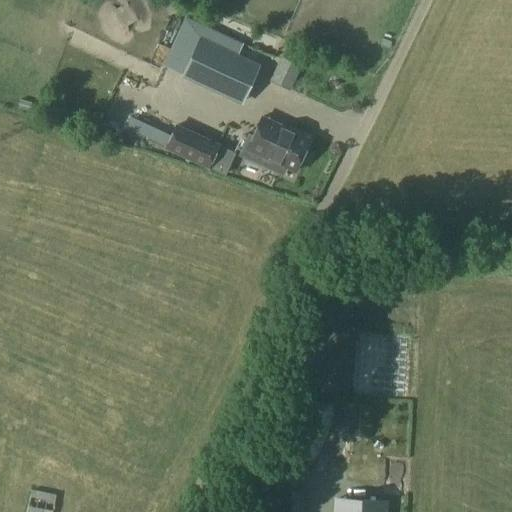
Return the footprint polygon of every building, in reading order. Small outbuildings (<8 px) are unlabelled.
[(186,23),(180,37),(191,41),(196,28),(186,23)] [(201,39),(184,76),(223,94),(240,57),(201,39)] [(283,58),(272,81),(289,89),(300,66),(283,58)] [(163,150),(173,122),(154,116),(144,143),(163,150)] [(295,172),(310,139),(278,124),(266,148),(254,141),(246,158),(283,176),(285,167),(295,172)] [(186,161),(223,172),(229,155),(191,144),(186,161)] [(52,511),(56,498),(31,492),(26,511),(52,511)] [(276,493),(275,511),(299,511),(300,494),(276,493)] [(386,511),(386,498),(335,497),(334,511),(386,511)]
